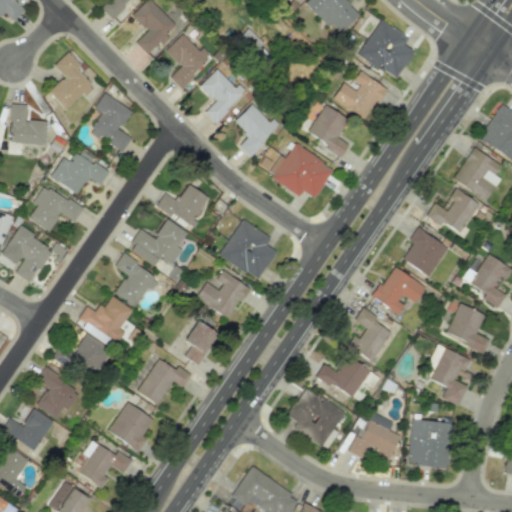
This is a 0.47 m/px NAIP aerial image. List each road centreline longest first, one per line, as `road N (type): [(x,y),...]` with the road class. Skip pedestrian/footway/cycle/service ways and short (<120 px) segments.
road 1 (residential): [(324,244),(232,179),(55,0)]
road 2 (tertiary): [(235,420),(421,151)]
road 3 (tertiary): [(324,244),(144,505)]
road 4 (residential): [(178,125),(0,381)]
road 5 (residential): [(235,420),(339,484),(511,502)]
road 6 (tertiary): [(466,35),(324,244)]
road 7 (residential): [(472,499),(485,435),(511,368)]
